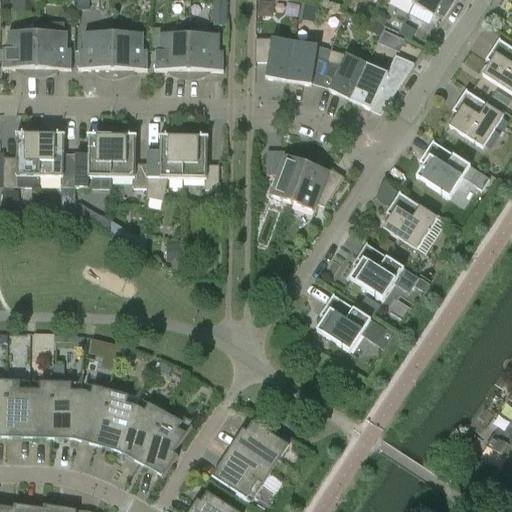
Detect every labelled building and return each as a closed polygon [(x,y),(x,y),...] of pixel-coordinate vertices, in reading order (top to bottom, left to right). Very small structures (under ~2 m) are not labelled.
[(76,0),(76,12),(89,12),(88,0),(76,0)] [(416,0),(413,7),(434,18),(435,15),(444,20),(456,0),(416,0)] [(215,1),(214,17),(225,17),(225,1),(215,1)] [(272,5),(258,4),(258,17),(266,17),(272,13),(272,5)] [(319,10),(303,8),(301,19),(317,22),(319,10)] [(370,10),(364,12),(361,18),(371,23),(376,12),(370,10)] [(386,22),(384,16),(378,13),(373,23),(383,28),(386,22)] [(379,39),(383,31),(371,25),(367,34),(379,39)] [(411,41),(416,32),(405,26),(400,35),(411,41)] [(37,77),(37,35),(8,34),(8,51),(4,51),(3,70),(2,70),(2,72),(24,72),(23,77),(37,77)] [(66,35),(37,35),(37,77),(50,77),(50,72),(71,73),(71,71),(70,71),(70,52),(66,52),(66,35)] [(112,78),(113,35),(84,35),(84,52),(80,52),(79,71),(78,71),(78,73),(99,73),(99,78),(112,78)] [(142,36),(113,35),(112,78),(126,78),(126,73),(147,74),(147,72),(146,72),(146,53),(142,53),(142,36)] [(189,79),(189,37),(160,36),(160,53),(156,53),(155,73),(154,73),(154,74),(175,74),(175,79),(189,79)] [(189,37),(189,79),(202,79),(202,75),(223,75),(223,74),(222,74),(222,54),(218,54),(218,37),(189,37)] [(271,41),(255,41),(255,69),(256,69),(256,65),(267,65),(265,81),(288,84),(294,45),(271,41)] [(482,77),(511,96),(511,51),(500,43),(500,42),(499,41),(485,63),(486,64),(487,63),(490,65),(482,77)] [(294,45),(288,84),(311,88),(315,61),(328,64),(331,53),(317,49),(294,45)] [(331,53),(328,64),(324,77),(334,81),(329,93),(350,103),(367,67),(345,57),(331,53)] [(395,58),(387,76),(367,67),(350,103),(381,117),(414,66),(395,58)] [(449,128),(482,150),(503,118),(466,94),(467,93),(466,92),(452,114),(453,115),(453,114),(457,116),(449,128)] [(17,179),(39,179),(40,137),(15,137),(15,138),(16,138),(16,165),(4,164),(4,161),(4,163),(3,190),(3,193),(4,193),(4,189),(17,189),(17,179)] [(65,137),(40,137),(39,179),(62,180),(62,190),(75,190),(76,157),(63,157),(64,139),(65,139),(65,137)] [(111,191),(111,181),(112,138),(87,138),(87,139),(88,139),(88,158),(76,157),(75,190),(111,191)] [(133,200),(146,201),(146,191),(147,191),(147,167),(135,166),(135,140),(136,140),(136,138),(112,138),(111,181),(133,181),(133,200)] [(146,191),(146,201),(147,202),(148,200),(162,203),(162,204),(163,205),(168,181),(183,182),(183,139),(158,139),(158,140),(160,140),(159,159),(147,159),(147,167),(147,191),(146,191)] [(208,140),(183,139),(183,182),(205,182),(205,192),(218,193),(218,197),(219,164),(218,164),(218,168),(206,167),(207,141),(208,141),(208,140)] [(489,182),(470,169),(433,145),(434,144),(433,144),(419,165),(420,166),(420,165),(424,167),(416,180),(449,202),(462,181),(482,194),(489,182)] [(292,206),(306,167),(285,159),(285,154),(267,154),(266,178),(277,178),(270,198),(292,206)] [(328,174),(306,167),(292,206),(314,214),(317,206),(325,209),(344,179),(330,171),(328,174)] [(18,195),(3,195),(2,210),(18,211),(18,195)] [(382,231),(416,253),(437,221),(400,196),(401,195),(400,195),(385,217),(386,217),(387,216),(390,218),(382,231)] [(179,247),(166,246),(166,264),(179,264),(179,247)] [(383,304),(394,287),(409,296),(412,291),(413,291),(419,281),(367,248),(367,247),(366,246),(352,268),(353,268),(354,267),(357,270),(349,282),(383,304)] [(386,333),(371,323),(334,299),(334,298),(333,297),(319,319),(320,320),(321,319),(324,321),(316,333),(350,355),(361,338),(376,347),(379,342),(379,343),(386,333)] [(379,309),(366,300),(360,309),(373,318),(379,309)] [(294,326),(289,335),(298,341),(304,331),(294,326)] [(35,337),(35,349),(54,350),(54,337),(35,337)] [(94,342),(92,356),(104,359),(108,345),(94,342)] [(123,348),(120,357),(129,359),(131,351),(123,348)] [(63,366),(53,365),(53,378),(63,379),(63,366)] [(189,379),(183,389),(195,396),(201,385),(189,379)] [(6,384),(5,440),(28,441),(30,385),(6,384)] [(30,385),(28,441),(51,441),(52,385),(30,385)] [(52,385),(51,441),(74,442),(82,386),(52,385)] [(82,386),(74,442),(96,448),(110,394),(82,386)] [(110,394),(96,448),(118,454),(139,402),(110,394)] [(139,402),(118,454),(138,465),(165,416),(139,402)] [(165,416),(138,465),(162,478),(161,480),(162,480),(178,459),(173,456),(192,430),(191,429),(190,430),(165,416)] [(239,438),(231,451),(270,476),(288,448),(252,424),(242,440),(239,438)] [(511,424),(505,435),(498,431),(486,449),(507,463),(511,455),(511,424)] [(251,504),(270,476),(231,451),(212,479),(251,504)] [(190,511),(233,511),(206,494),(196,510),(193,508),(190,511)]
